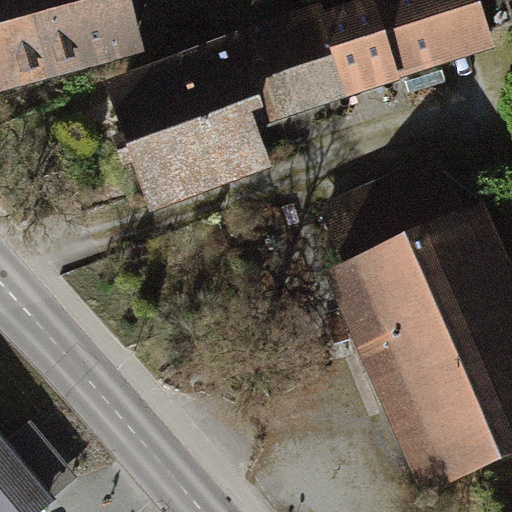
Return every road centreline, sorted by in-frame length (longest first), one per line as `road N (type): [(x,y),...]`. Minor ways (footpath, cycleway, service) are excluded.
road 1 (unknown): [(511,100),(213,211),(15,296)]
road 2 (tertiary): [(202,511),(0,279)]
